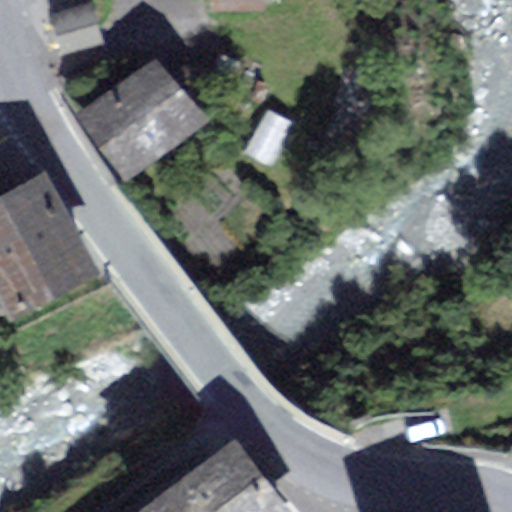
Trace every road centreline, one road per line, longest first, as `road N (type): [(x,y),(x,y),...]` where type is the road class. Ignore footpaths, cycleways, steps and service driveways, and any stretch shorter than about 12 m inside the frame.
road 1 (tertiary): [(73,152),(136,259),(272,425),(345,473),(511,507)]
road 2 (tertiary): [(6,0),(31,89),(73,152)]
